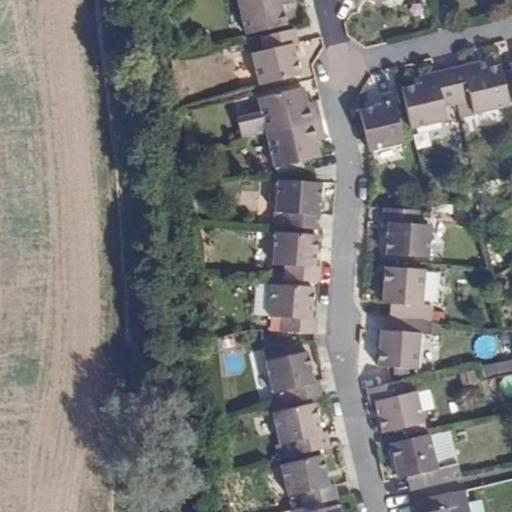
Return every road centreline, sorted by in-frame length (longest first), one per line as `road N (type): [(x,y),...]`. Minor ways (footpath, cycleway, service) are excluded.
road 1 (residential): [(342,65),(333,79),(351,201),(339,341),(377,511)]
road 2 (residential): [(342,65),(511,26)]
